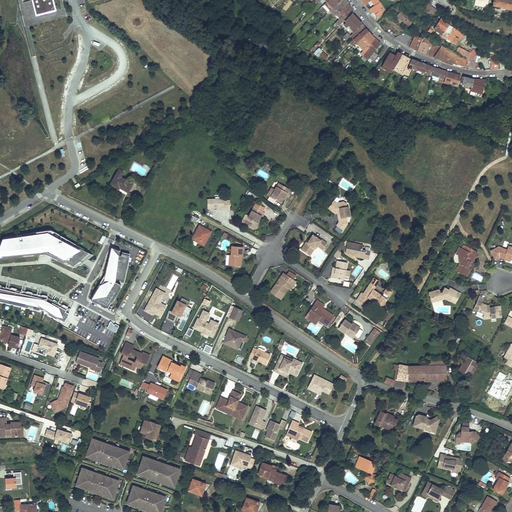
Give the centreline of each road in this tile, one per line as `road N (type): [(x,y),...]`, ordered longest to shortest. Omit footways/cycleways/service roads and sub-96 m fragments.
road 1 (residential): [(158,248),(128,304),(134,320),(344,426)]
road 2 (residential): [(362,380),(245,297),(158,248)]
road 3 (residential): [(353,0),(379,31),(413,53),(466,71),(511,70)]
road 4 (residential): [(511,428),(362,380)]
road 5 (residential): [(158,248),(46,191)]
